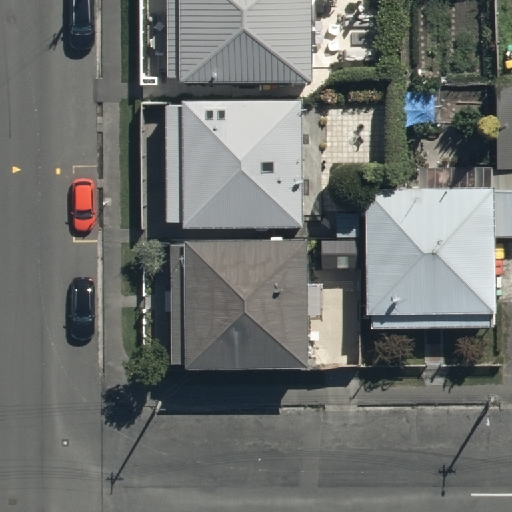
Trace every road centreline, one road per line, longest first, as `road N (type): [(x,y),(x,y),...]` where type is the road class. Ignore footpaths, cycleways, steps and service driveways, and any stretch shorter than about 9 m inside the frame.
road 1 (unclassified): [(12,0),(23,502)]
road 2 (unclassified): [(23,502),(511,497)]
